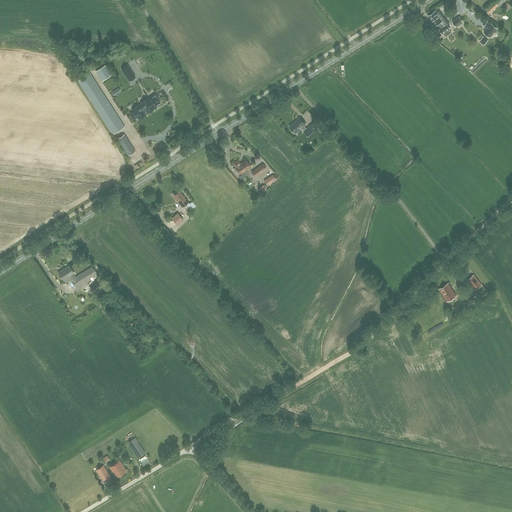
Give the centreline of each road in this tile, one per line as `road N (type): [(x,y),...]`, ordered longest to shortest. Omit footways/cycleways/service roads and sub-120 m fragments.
road 1 (track): [(190,446),(355,350),(511,201)]
road 2 (secondary): [(0,273),(294,85)]
road 3 (unclassified): [(446,264),(406,207),(294,85)]
road 4 (secondary): [(294,85),(429,0)]
road 5 (unclassified): [(82,511),(190,446)]
